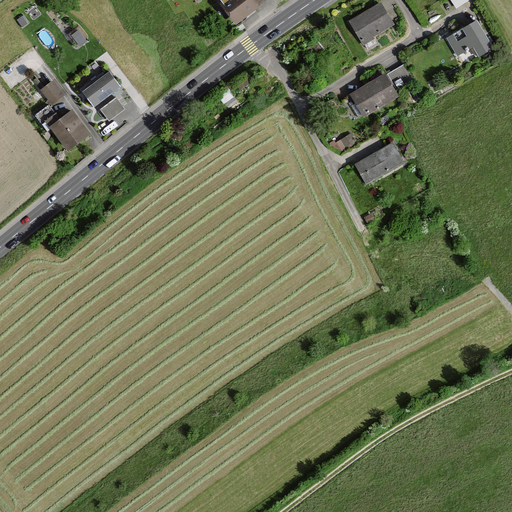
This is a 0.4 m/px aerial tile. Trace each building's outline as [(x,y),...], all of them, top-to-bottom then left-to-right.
[(215,0),(234,26),(266,3),(264,0),(215,0)] [(391,26),(379,5),(347,24),(360,45),(391,26)] [(490,51),(475,24),(446,40),(458,60),(473,51),(478,58),(490,51)] [(70,34),(80,45),(88,37),(78,26),(70,34)] [(117,89),(106,75),(80,95),(92,110),(117,89)] [(397,98),(383,77),(349,99),(363,120),(397,98)] [(42,90),(52,105),(62,97),(52,83),(42,90)] [(122,111),(114,100),(99,111),(107,122),(122,111)] [(88,136),(70,111),(58,120),(48,107),(34,117),(46,134),(50,132),(65,153),(88,136)] [(335,140),(340,148),(356,138),(351,130),(335,140)] [(402,164),(390,144),(355,166),(368,186),(402,164)]
